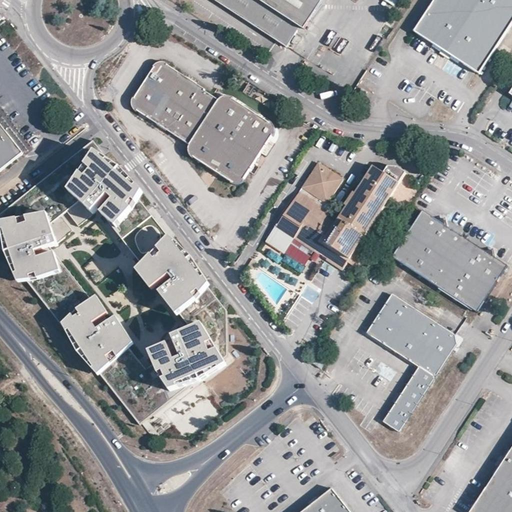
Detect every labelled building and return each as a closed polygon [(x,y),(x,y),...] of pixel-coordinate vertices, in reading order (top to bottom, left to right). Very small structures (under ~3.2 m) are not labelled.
[(216,0),(288,46),(298,30),(296,28),(299,23),(306,28),(323,0),(216,0)] [(511,26),(511,0),(436,0),(415,32),(418,34),(434,44),(432,47),(442,53),(444,51),(452,56),(451,59),(460,65),(461,63),(477,73),(480,75),(511,26)] [(442,53),(451,59),(452,56),(444,51),(442,53)] [(271,124),(258,116),(246,107),(235,101),(237,99),(234,96),(229,95),(225,96),(221,102),(208,94),(208,91),(200,86),(198,87),(187,80),(188,77),(168,65),(168,63),(167,60),(161,59),(157,60),(154,64),(156,66),(148,77),(141,87),(135,96),(132,95),(130,99),(129,106),(137,112),(140,109),(158,122),(160,120),(170,127),(170,130),(190,143),(188,149),(190,153),(194,158),(197,157),(209,166),(210,164),(222,172),(220,174),(235,182),(234,185),(237,187),(241,187),(246,186),(248,182),(246,180),(274,137),(278,137),(279,131),(279,127),(277,124),(274,121),(271,124)] [(138,84),(141,87),(148,77),(144,75),(138,84)] [(188,77),(187,80),(198,87),(200,86),(199,83),(190,77),(188,77)] [(254,97),(258,89),(248,84),(245,92),(254,97)] [(369,91),(363,88),(358,96),(363,100),(369,91)] [(248,105),(246,107),(258,116),(260,113),(248,105)] [(158,122),(157,124),(167,132),(170,130),(170,127),(160,120),(158,122)] [(0,171),(21,155),(0,129),(0,171)] [(69,191),(98,154),(91,145),(0,216),(0,243),(14,262),(5,223),(52,212),(54,222),(82,201),(69,191)] [(142,202),(149,194),(98,154),(69,191),(82,201),(120,231),(142,202)] [(374,165),(360,187),(356,193),(353,192),(346,204),(347,205),(335,223),(327,218),(324,206),(343,176),(319,161),(267,240),(298,261),(299,259),(308,246),(315,250),(316,249),(328,257),(328,259),(342,269),(386,204),(407,172),(398,166),(390,166),(385,173),(374,165)] [(209,166),(208,168),(219,175),(220,174),(222,172),(210,164),(209,166)] [(142,202),(120,231),(133,249),(144,263),(172,242),(162,227),(142,202)] [(424,209),(394,255),(479,311),(509,265),(497,258),(494,248),(484,249),(449,226),(446,216),(436,216),(424,209)] [(52,212),(5,223),(14,262),(19,281),(27,279),(66,269),(54,222),(52,212)] [(144,263),(136,272),(179,319),(209,292),(213,288),(172,242),(144,263)] [(281,253),(277,260),(301,274),(305,267),(281,253)] [(246,268),(252,272),(257,263),(251,260),(246,268)] [(66,269),(27,279),(62,324),(93,301),(66,269)] [(308,286),(302,296),(313,303),(319,293),(308,286)] [(209,292),(179,319),(188,326),(189,335),(205,326),(228,367),(225,313),(209,292)] [(457,344),(455,334),(393,294),(368,332),(420,365),(382,423),(397,433),(435,378),(434,375),(437,374),(457,344)] [(93,301),(62,324),(99,373),(130,350),(134,347),(97,298),(93,301)] [(189,335),(151,355),(155,364),(174,396),(228,367),(205,326),(189,335)] [(130,350),(99,373),(141,423),(174,396),(155,364),(148,370),(130,350)] [(318,370),(322,364),(315,359),(311,365),(318,370)] [(492,473),(496,475),(511,449),(509,448),(492,473)] [(471,511),(511,511),(511,449),(496,475),(489,485),(471,511)] [(352,511),(333,487),(322,496),(310,506),(301,511),(352,511)] [(307,502),(310,506),(322,496),(319,493),(307,502)]
